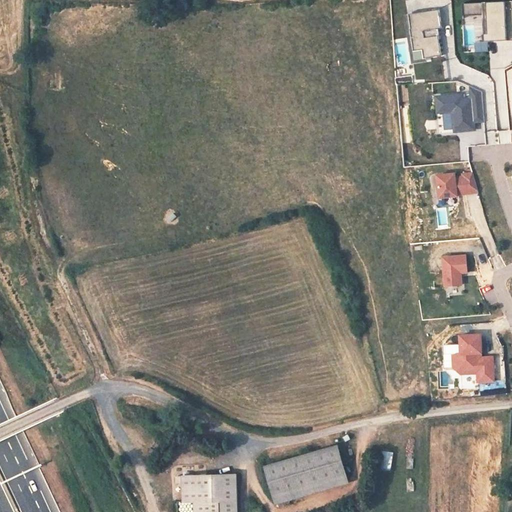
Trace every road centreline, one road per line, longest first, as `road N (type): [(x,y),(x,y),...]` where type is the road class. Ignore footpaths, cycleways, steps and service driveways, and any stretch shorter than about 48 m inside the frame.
road 1 (unclassified): [(511,404),(255,442),(138,388),(110,385),(0,435)]
road 2 (unknown): [(453,23),(459,64),(490,89),(492,163),(511,153)]
